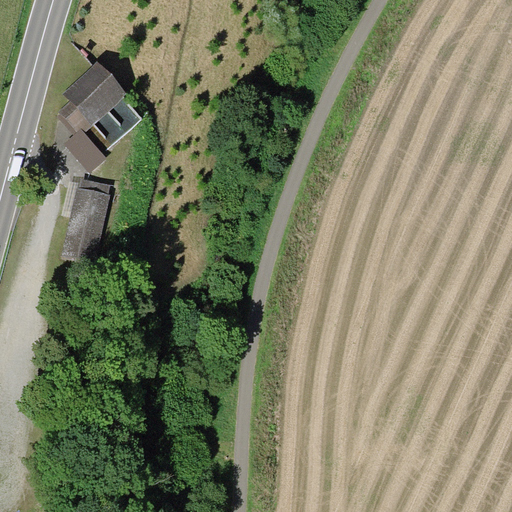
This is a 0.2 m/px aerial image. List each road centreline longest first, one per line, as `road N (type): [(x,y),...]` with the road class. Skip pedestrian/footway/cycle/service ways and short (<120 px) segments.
road 1 (track): [(382,0),(305,145),(265,268),(248,344),(238,511)]
road 2 (primary): [(0,191),(51,0)]
